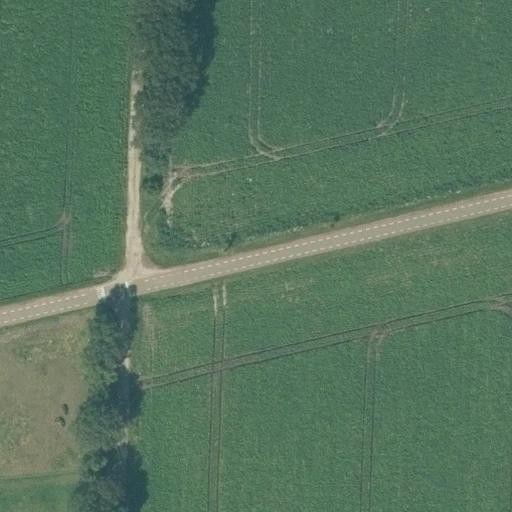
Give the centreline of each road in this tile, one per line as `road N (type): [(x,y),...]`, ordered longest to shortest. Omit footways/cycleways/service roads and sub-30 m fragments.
road 1 (unclassified): [(0,317),(511,198)]
road 2 (track): [(137,0),(123,289)]
